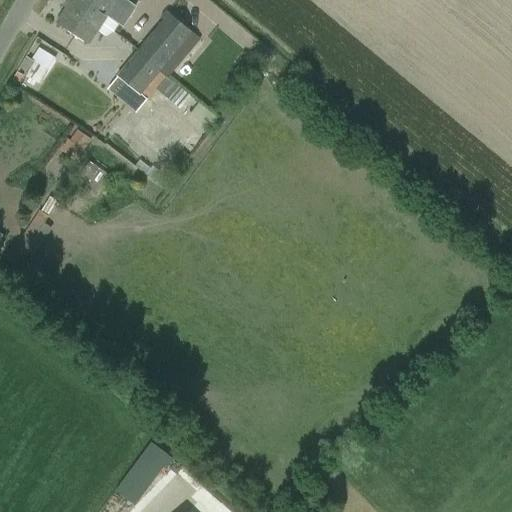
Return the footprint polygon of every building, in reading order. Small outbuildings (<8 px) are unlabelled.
[(108,17),(81,0),(71,0),(55,25),(72,35),(89,47),(98,33),(103,36),(113,32),(118,25),(108,18),(108,17)] [(81,0),(108,17),(119,0),(81,0)] [(166,77),(166,79),(167,80),(201,39),(170,13),(137,54),(166,77)] [(166,77),(137,54),(108,89),(136,113),(146,100),(147,101),(166,79),(166,77)] [(33,62),(24,76),(39,85),(47,72),(33,62)] [(90,141),(76,131),(60,153),(76,163),(90,141)] [(109,177),(88,162),(73,183),(94,198),(109,177)] [(159,173),(152,168),(150,170),(139,162),(134,167),(152,182),(159,173)] [(14,245),(4,260),(15,267),(25,252),(33,258),(42,245),(25,234),(14,245)]
